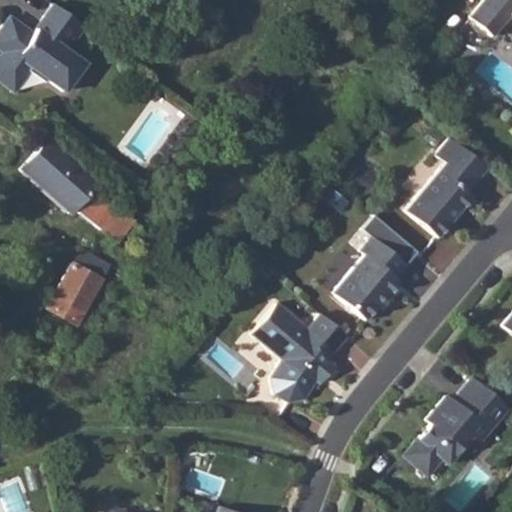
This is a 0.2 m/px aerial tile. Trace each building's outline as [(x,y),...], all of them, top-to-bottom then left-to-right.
[(231,0),(197,49),(224,68),(272,0),(231,0)] [(511,0),(481,0),(467,17),(490,36),(509,14),(511,17),(511,0)] [(81,26),(49,4),(28,32),(6,16),(0,24),(0,83),(10,90),(25,70),(40,81),(46,81),(60,90),(80,63),(59,47),(68,35),(72,38),(81,26)] [(46,137),(18,169),(68,213),(72,208),(114,240),(122,231),(134,241),(142,231),(90,187),(95,181),(46,137)] [(484,168),(447,137),(433,154),(442,162),(402,210),(435,238),(469,196),(465,192),(484,168)] [(403,264),(369,235),(357,250),(362,254),(330,292),(363,320),(375,304),(376,303),(383,294),(386,296),(398,283),(392,278),(403,264)] [(98,278),(69,262),(43,307),(74,324),(99,279),(98,278)] [(14,292),(7,305),(32,318),(40,304),(14,292)] [(325,358),(344,335),(317,313),(305,329),(274,302),(248,333),(279,359),(268,377),(272,393),(286,402),(302,398),(312,383),(314,380),(313,373),(318,367),(326,373),(333,365),(325,358)] [(511,310),(500,325),(511,334),(511,310)] [(505,407),(469,377),(449,400),(443,394),(423,419),(427,423),(401,455),(425,474),(439,457),(445,462),(463,441),(471,448),(505,407)] [(31,392),(0,398),(0,407),(1,415),(33,409),(31,392)] [(123,511),(123,508),(115,508),(115,497),(98,496),(97,511),(123,511)]
